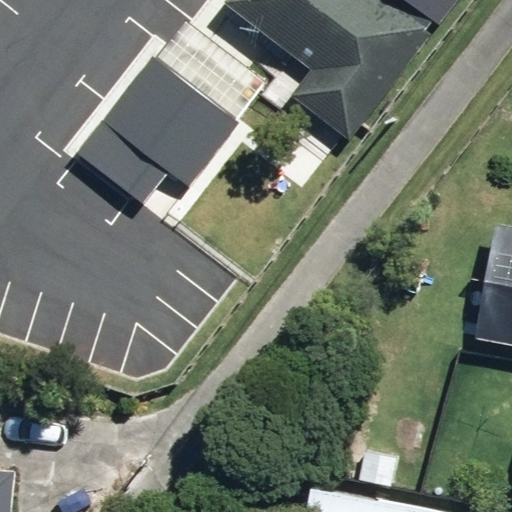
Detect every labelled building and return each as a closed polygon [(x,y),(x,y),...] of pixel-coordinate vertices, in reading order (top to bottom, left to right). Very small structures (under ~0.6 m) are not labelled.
[(299,94),(356,137),(459,0),(230,0),(229,3),(298,54),(292,62),(302,89),(299,94)] [(151,61),(74,157),(142,210),(169,177),(190,193),(240,129),(151,61)] [(19,267),(88,329),(118,296),(49,234),(19,267)] [(511,238),(505,237),(486,337),(511,342),(511,238)] [(126,342),(144,358),(160,341),(143,323),(126,342)] [(0,456),(42,460),(45,407),(0,403),(0,456)] [(464,439),(429,432),(417,488),(452,495),(464,439)] [(336,483),(395,493),(400,462),(341,452),(336,483)] [(0,511),(19,511),(22,468),(0,466),(0,511)] [(378,511),(313,499),(310,511),(378,511)]
